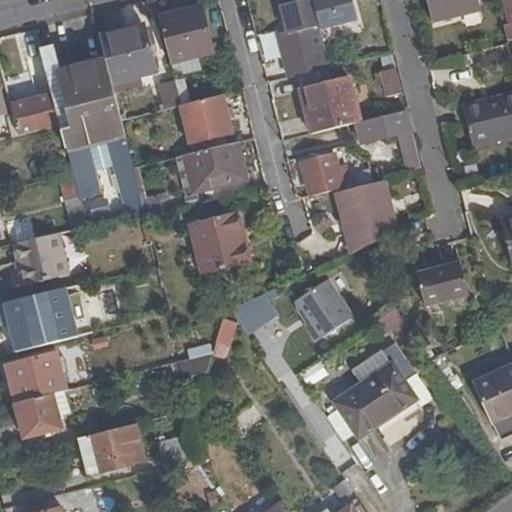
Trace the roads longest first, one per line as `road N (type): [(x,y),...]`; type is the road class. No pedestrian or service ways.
road 1 (residential): [(289,229),(230,0)]
road 2 (residential): [(448,215),(395,0)]
